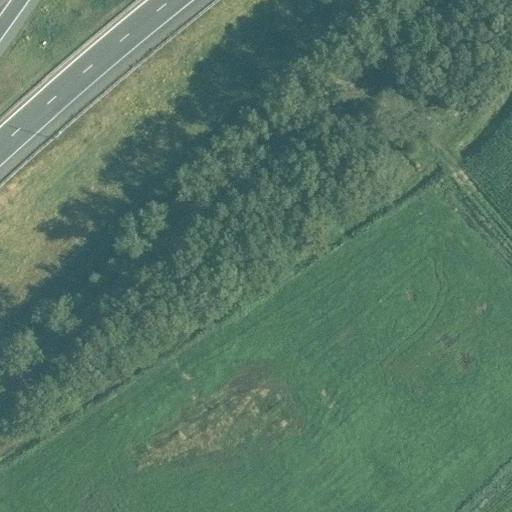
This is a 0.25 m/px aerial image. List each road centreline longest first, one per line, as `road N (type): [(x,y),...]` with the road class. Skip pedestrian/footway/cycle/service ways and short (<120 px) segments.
road 1 (unclassified): [(0,404),(207,198),(446,0)]
road 2 (motorway): [(0,146),(169,0)]
